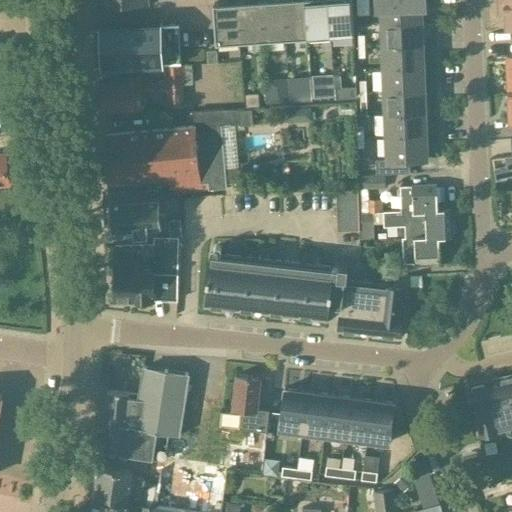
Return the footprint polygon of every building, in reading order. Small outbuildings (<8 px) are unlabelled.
[(262,40),(259,0),(251,0),(237,1),(240,41),(262,40)] [(285,38),(282,0),(259,0),(262,40),(285,38)] [(308,37),(305,0),(282,0),(285,38),(308,37)] [(305,0),(308,37),(331,35),(328,0),(305,0)] [(328,0),(331,35),(354,33),(351,0),(328,0)] [(369,0),(357,0),(358,14),(370,14),(369,0)] [(381,0),(382,22),(422,20),(422,5),(427,4),(426,0),(381,0)] [(511,0),(499,0),(500,13),(506,13),(507,29),(511,28),(511,0)] [(240,41),(237,1),(213,3),(216,43),(240,41)] [(382,22),(383,45),(423,43),(422,20),(382,22)] [(102,67),(103,67),(164,64),(162,21),(100,24),(102,67)] [(384,67),(424,66),(423,43),(383,45),(384,67)] [(164,60),(180,60),(179,48),(163,48),(164,60)] [(207,62),(217,61),(217,49),(207,50),(207,62)] [(384,67),(385,90),(425,89),(424,66),(384,67)] [(184,107),(183,85),(182,67),(166,68),(168,107),(184,107)] [(335,97),(356,96),(355,84),(341,85),(341,72),(334,72),(335,97)] [(326,73),(289,74),(290,99),(327,97),(326,73)] [(158,91),(158,80),(143,81),(143,75),(126,76),(126,82),(104,83),(106,110),(143,108),(142,92),(158,91)] [(289,77),(267,76),(266,99),(288,100),(289,77)] [(425,89),(385,90),(386,113),(426,111),(425,89)] [(312,108),(292,104),(289,118),(310,121),(312,108)] [(220,109),(194,111),(196,126),(106,134),(110,182),(170,176),(172,192),(227,187),(220,109)] [(386,113),(386,136),(426,134),(426,111),(386,113)] [(426,134),(386,136),(387,159),(427,158),(426,134)] [(0,153),(0,185),(9,184),(5,153),(0,153)] [(386,186),(386,173),(360,174),(361,187),(386,186)] [(406,208),(434,207),(433,182),(399,183),(400,210),(406,210),(406,208)] [(339,189),(340,230),(362,230),(361,189),(339,189)] [(162,225),(160,195),(110,199),(112,228),(134,227),(134,234),(149,233),(148,226),(162,225)] [(383,209),(383,197),(368,198),(369,210),(383,209)] [(407,237),(435,236),(452,235),(450,206),(434,207),(406,208),(406,210),(400,210),(386,211),(387,225),(407,225),(407,237)] [(374,212),(362,212),(362,221),(375,220),(374,212)] [(120,265),(117,265),(116,274),(114,274),(114,287),(116,287),(115,299),(131,299),(132,300),(153,301),(153,298),(177,299),(178,274),(179,236),(162,236),(162,271),(120,269),(120,265)] [(435,236),(407,237),(402,238),(403,263),(436,261),(435,236)] [(376,257),(376,244),(366,244),(367,257),(376,257)] [(401,336),(406,286),(346,279),(346,277),(347,277),(348,265),(339,264),(339,267),(334,266),(212,252),(207,302),(328,316),(328,315),(340,316),(339,329),(401,336)] [(98,430),(97,448),(103,449),(165,459),(165,457),(167,448),(155,446),(156,437),(157,429),(169,431),(179,433),(188,375),(188,373),(145,366),(144,367),(140,391),(134,424),(105,420),(104,430),(98,430)] [(511,374),(467,385),(479,434),(511,426),(511,374)] [(234,407),(242,408),(239,428),(267,431),(269,409),(261,408),(263,394),(260,394),(262,377),(238,375),(234,407)] [(108,388),(105,420),(134,424),(140,391),(108,388)] [(281,428),(303,431),(308,391),(286,388),(281,428)] [(308,391),(303,431),(325,434),(330,393),(308,391)] [(351,396),(330,393),(325,434),(346,437),(351,396)] [(346,437),(368,440),(373,399),(351,396),(346,437)] [(373,399),(368,440),(390,443),(392,428),(395,402),(373,399)] [(168,439),(169,431),(157,429),(156,437),(168,439)] [(155,446),(167,448),(168,439),(156,437),(155,446)] [(262,471),(277,472),(278,456),(263,455),(262,471)] [(100,465),(95,497),(142,504),(165,508),(189,511),(192,511),(222,511),(229,471),(206,467),(205,473),(162,467),(159,484),(145,482),(145,478),(133,476),(134,470),(100,465)] [(282,475),(297,477),(298,468),(284,466),(282,475)] [(326,475),(341,477),(342,468),(327,466),(326,475)] [(313,470),(298,468),(297,477),(312,479),(313,470)] [(357,470),(342,468),(341,477),(355,479),(357,470)] [(362,480),(377,482),(378,473),(363,471),(362,480)] [(397,509),(394,488),(373,491),(376,511),(397,511),(398,511),(397,509)] [(140,511),(142,504),(95,497),(92,511),(140,511)] [(239,511),(241,499),(229,497),(226,511),(239,511)]
